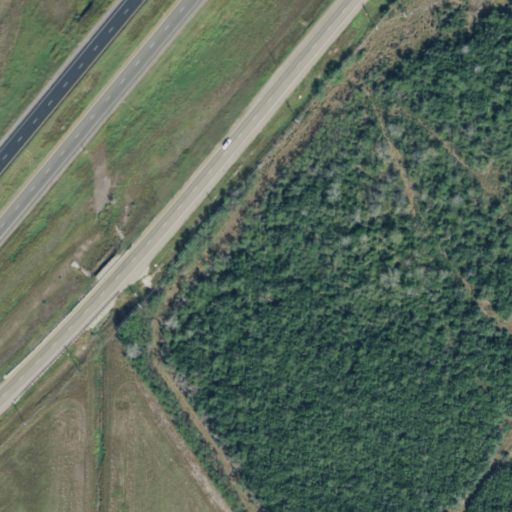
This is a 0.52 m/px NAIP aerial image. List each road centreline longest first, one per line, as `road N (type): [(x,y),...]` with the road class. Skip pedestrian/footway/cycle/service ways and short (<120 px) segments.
road 1 (secondary): [(0,396),(96,300),(352,0)]
road 2 (motorway): [(0,229),(191,0)]
road 3 (motorway): [(134,0),(0,161)]
